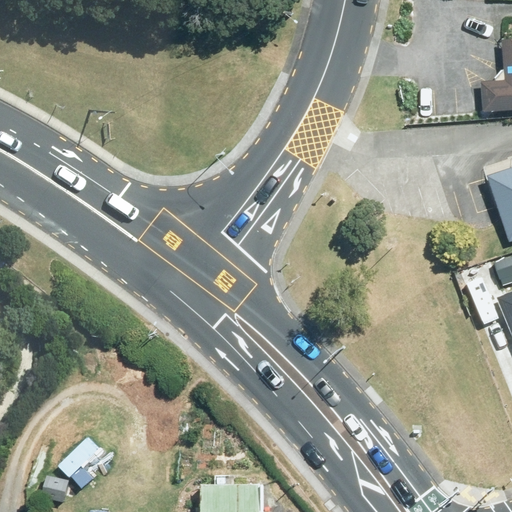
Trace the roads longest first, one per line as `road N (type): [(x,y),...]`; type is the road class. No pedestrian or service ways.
road 1 (primary): [(198,259),(350,410),(429,511)]
road 2 (secondary): [(343,0),(336,36),(285,148),(198,259)]
road 3 (primary): [(370,511),(274,393),(174,295)]
road 4 (primary): [(0,133),(198,259)]
road 5 (primary): [(174,295),(0,179)]
